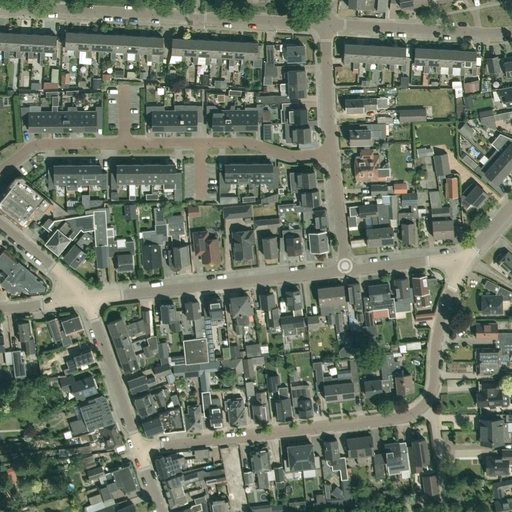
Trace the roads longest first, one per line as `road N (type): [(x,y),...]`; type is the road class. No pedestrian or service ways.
road 1 (residential): [(85,298),(345,269),(331,152)]
road 2 (residential): [(0,171),(42,143),(247,142),(291,156),(331,152)]
road 3 (residential): [(324,23),(0,5)]
road 4 (residential): [(138,449),(397,418),(422,405)]
road 5 (residential): [(422,405),(434,380),(440,316),(463,260),(511,205)]
road 6 (residential): [(511,31),(324,23)]
road 7 (residential): [(138,449),(85,298)]
road 8 (residential): [(331,152),(324,23)]
